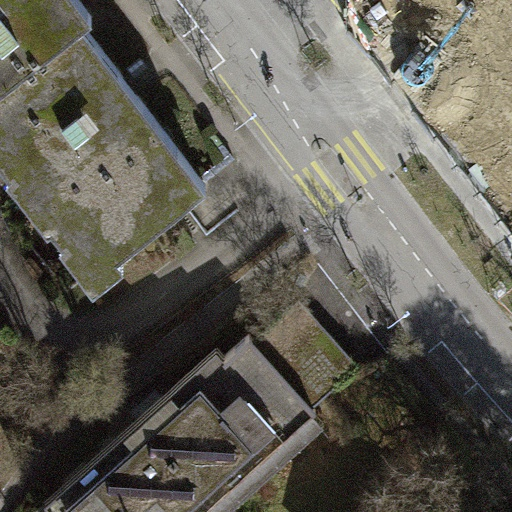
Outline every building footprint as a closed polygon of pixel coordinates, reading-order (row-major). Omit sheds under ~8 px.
[(88,13),(77,0),(0,0),(0,81),(78,21),(88,13)] [(456,0),(387,61),(485,173),(511,149),(511,13),(500,0),(456,0)] [(201,178),(78,21),(0,81),(0,155),(9,167),(21,158),(47,191),(35,200),(62,235),(73,227),(98,259),(201,178)] [(301,296),(253,339),(311,403),(359,360),(301,296)] [(192,511),(312,405),(311,403),(253,339),(247,333),(170,401),(161,391),(135,415),(144,425),(46,511),(192,511)] [(474,511),(453,492),(433,511),(474,511)]
